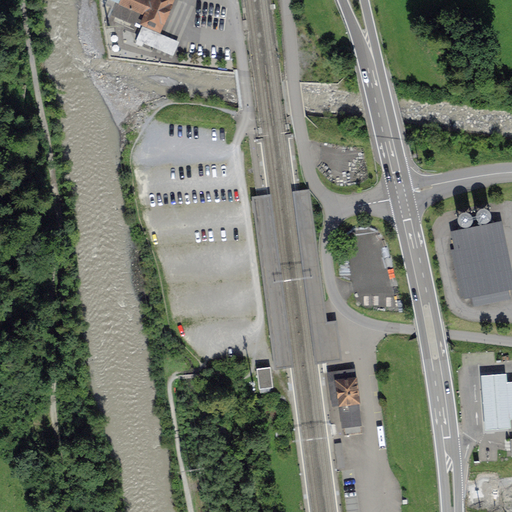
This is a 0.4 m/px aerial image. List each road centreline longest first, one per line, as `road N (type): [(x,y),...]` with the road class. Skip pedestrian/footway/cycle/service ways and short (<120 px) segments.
road 1 (track): [(20,0),(60,138),(63,193),(52,245),(66,280),(52,374),(64,481),(76,511)]
road 2 (unclassified): [(511,341),(377,325),(338,302),(326,249),(338,207),(402,195)]
road 3 (secondary): [(451,511),(442,401),(402,195)]
road 4 (trunk): [(402,195),(368,49)]
road 5 (track): [(188,511),(169,387),(178,377)]
